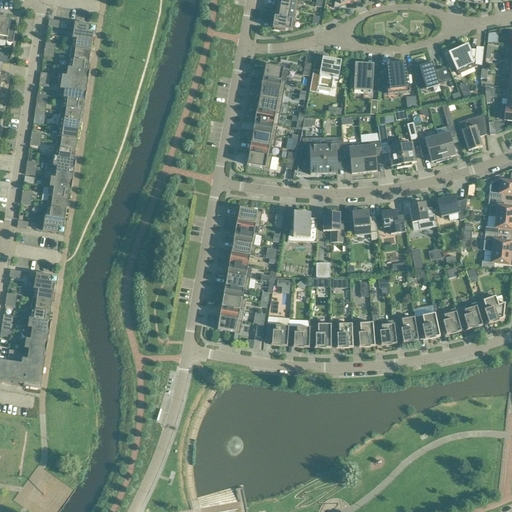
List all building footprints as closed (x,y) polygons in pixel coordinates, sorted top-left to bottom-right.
[(296,11),(298,0),(297,0),(277,0),(276,7),(296,11)] [(334,0),(333,9),(346,6),(345,4),(356,1),(355,0),(334,0)] [(294,21),(296,11),(276,7),(274,18),(294,21)] [(9,27),(10,20),(0,18),(0,40),(6,42),(7,41),(13,42),(12,43),(13,43),(16,27),(15,27),(9,27)] [(292,32),(294,21),(274,18),(272,29),(274,29),(274,31),(280,32),(280,30),(292,32)] [(48,27),(60,29),(61,22),(49,21),(48,27)] [(89,27),(84,26),(83,27),(84,27),(83,29),(79,28),(79,26),(79,25),(67,23),(66,30),(73,31),(72,39),(92,42),(93,34),(95,34),(96,28),(89,27)] [(88,51),(90,52),(92,42),(72,39),(70,54),(87,57),(88,51)] [(448,53),(456,71),(474,63),(475,63),(475,65),(481,66),(483,48),(476,47),(476,50),(470,50),(468,44),(448,53)] [(86,62),(87,57),(70,54),(68,69),(87,72),(89,63),(86,62)] [(313,70),(309,92),(316,93),(317,87),(331,90),(333,79),(338,80),(340,67),(335,66),(336,60),(322,58),(320,72),(313,70)] [(311,65),(305,63),(302,76),(309,77),(311,65)] [(419,67),(421,75),(420,76),(422,90),(451,81),(451,80),(445,68),(434,71),(432,63),(419,67)] [(373,64),(355,64),(353,91),(372,92),(373,64)] [(404,64),(393,65),(386,65),(387,76),(385,76),(387,89),(383,89),(384,100),(399,98),(399,94),(409,93),(407,74),(405,74),(404,64)] [(263,78),(286,82),(288,70),(281,69),(281,65),(267,66),(265,66),(263,78)] [(83,81),(88,82),(89,72),(87,72),(68,69),(66,77),(59,76),(58,83),(82,87),(83,81)] [(263,78),(261,89),(283,93),(286,82),(263,78)] [(81,92),(82,87),(58,83),(57,90),(64,91),(63,99),(83,102),(85,103),(86,93),(81,92)] [(283,93),(261,89),(259,99),(281,104),(283,93)] [(461,100),(459,93),(452,95),(454,102),(461,100)] [(81,111),(83,102),(63,99),(61,114),(78,116),(78,111),(81,111)] [(281,104),(259,99),(257,109),(256,110),(279,114),(281,104)] [(279,114),(256,110),(254,122),(277,126),(279,114)] [(406,112),(394,114),(395,120),(407,118),(406,112)] [(77,122),(78,116),(61,114),(58,128),(78,131),(80,122),(77,122)] [(467,120),(467,121),(469,128),(461,131),(468,152),(482,147),(479,138),(486,135),(484,115),(467,120)] [(302,128),(303,127),(310,126),(311,119),(313,119),(304,119),(302,128)] [(277,126),(254,122),(253,132),(275,137),(277,126)] [(406,125),(411,141),(417,139),(413,123),(406,125)] [(377,127),(380,146),(388,145),(385,125),(377,127)] [(447,128),(448,134),(437,137),(443,162),(451,159),(451,157),(455,156),(450,139),(457,137),(453,126),(447,128)] [(74,140),(77,141),(78,131),(58,128),(56,143),(73,146),(74,140)] [(275,137),(253,132),(252,133),(253,133),(252,138),(251,143),(251,142),(251,143),(271,147),(273,148),(275,137)] [(443,162),(437,137),(424,140),(424,141),(418,142),(422,158),(429,156),(431,163),(435,162),(436,164),(443,162)] [(343,161),(342,146),(342,138),(335,139),(335,147),(323,147),(323,175),(337,175),(336,161),(343,161)] [(323,175),(323,147),(310,147),(310,139),(302,139),(298,162),(309,162),(310,175),(323,175)] [(380,149),(380,142),(361,144),(364,173),(377,172),(375,157),(381,156),(381,149),(380,149)] [(412,144),(408,145),(407,142),(399,143),(404,168),(411,167),(411,164),(416,163),(412,144)] [(72,151),(73,146),(56,143),(54,158),(74,161),(75,152),(72,151)] [(271,147),(251,143),(249,154),(269,157),(271,147)] [(404,168),(399,143),(392,145),(392,147),(387,148),(391,168),(396,167),(396,170),(404,168)] [(364,173),(361,144),(342,146),(343,160),(350,159),(351,175),(364,173)] [(269,157),(249,154),(247,166),(269,170),(271,157),(269,157)] [(294,158),(287,157),(285,169),(291,170),(294,158)] [(69,170),(74,171),(76,161),(74,161),(54,158),(53,166),(45,165),(44,172),(68,175),(69,170)] [(68,181),(68,175),(44,172),(43,178),(50,180),(49,188),(69,191),(71,191),(72,182),(68,181)] [(511,182),(508,182),(508,181),(502,180),(502,182),(500,181),(500,182),(498,182),(491,185),(490,193),(489,193),(488,199),(501,201),(502,195),(511,195),(511,182)] [(67,200),(69,191),(49,188),(47,202),(64,205),(65,200),(67,200)] [(455,196),(437,201),(441,218),(458,213),(460,222),(464,220),(466,200),(457,202),(455,196)] [(511,207),(500,207),(501,201),(488,199),(488,206),(490,206),(489,217),(496,218),(496,217),(511,219),(511,207)] [(63,211),(64,205),(47,202),(45,217),(64,220),(66,211),(63,211)] [(419,231),(436,227),(433,215),(427,216),(425,203),(408,206),(412,224),(418,222),(419,231)] [(239,209),(237,221),(260,225),(262,213),(239,209)] [(368,211),(352,213),(354,237),(370,235),(370,233),(376,233),(375,217),(369,217),(368,211)] [(397,211),(381,213),(383,229),(389,228),(390,235),(400,234),(400,233),(406,232),(404,216),(398,216),(397,211)] [(289,231),(287,243),(316,243),(317,219),(316,219),(316,220),(310,220),(310,213),(293,213),(293,231),(290,231),(289,231)] [(340,214),(323,213),(323,232),(331,232),(330,243),(342,244),(343,222),(339,222),(340,214)] [(277,215),(274,228),(281,229),(283,217),(277,215)] [(63,229),(64,220),(45,217),(43,226),(36,224),(35,231),(47,233),(47,232),(48,230),(52,231),(52,233),(51,234),(57,235),(64,236),(65,229),(63,229)] [(511,219),(496,217),(496,218),(495,228),(485,227),(485,234),(497,235),(498,229),(511,230),(511,219)] [(237,221),(235,232),(255,235),(255,236),(258,236),(260,225),(237,221)] [(17,228),(29,230),(30,224),(18,222),(17,228)] [(235,232),(233,242),(253,246),(255,236),(255,235),(235,232)] [(496,241),(497,235),(485,234),(484,240),(493,241),(492,252),(511,254),(511,252),(511,247),(511,243),(496,241)] [(233,242),(233,243),(231,252),(231,253),(249,256),(249,257),(254,257),(256,247),(253,246),(233,242)] [(419,250),(411,251),(415,270),(422,269),(419,250)] [(441,250),(433,252),(435,260),(443,259),(441,250)] [(511,261),(511,254),(492,252),(491,263),(482,262),(481,268),(493,269),(494,263),(509,265),(509,261),(511,261)] [(231,253),(229,265),(247,268),(249,257),(249,256),(231,253)] [(316,278),(330,278),(328,278),(328,265),(330,265),(329,264),(316,264),(316,278)] [(229,265),(227,275),(250,280),(252,269),(247,268),(229,265)] [(455,268),(446,271),(449,279),(458,276),(455,268)] [(9,277),(21,279),(22,273),(10,271),(9,277)] [(51,277),(45,276),(45,277),(45,279),(40,279),(40,276),(41,276),(41,275),(29,273),(28,280),(35,282),(33,290),(53,293),(54,285),(56,285),(57,278),(51,277)] [(227,276),(225,285),(225,286),(243,289),(243,290),(248,291),(250,280),(227,275),(227,276)] [(329,279),(312,279),(312,288),(329,288),(329,279)] [(225,286),(223,297),(241,300),(241,299),(243,290),(243,289),(225,286)] [(49,302),(52,302),(53,293),(33,290),(31,305),(48,307),(49,302)] [(223,297),(221,307),(239,311),(244,312),(246,300),(241,299),(241,300),(223,297)] [(483,301),(475,304),(481,322),(487,320),(488,324),(503,319),(504,304),(498,306),(495,297),(483,301)] [(481,322),(475,304),(463,307),(455,309),(460,328),(466,326),(467,330),(482,326),(481,322)] [(47,313),(48,307),(31,305),(29,319),(49,322),(50,313),(47,313)] [(221,307),(219,318),(237,321),(238,321),(239,311),(221,307)] [(460,328),(455,309),(442,312),(434,314),(438,333),(439,333),(445,332),(446,336),(461,332),(460,328)] [(438,333),(434,314),(422,317),(414,318),(417,338),(417,337),(423,336),(424,340),(439,337),(439,333),(438,333)] [(219,318),(217,330),(240,334),(242,322),(238,321),(237,321),(219,318)] [(417,338),(414,318),(401,320),(393,321),(395,341),(396,341),(402,340),(403,344),(418,341),(417,337),(417,338)] [(44,331),(49,332),(51,322),(49,322),(29,319),(28,327),(20,326),(19,333),(44,337),(44,331)] [(395,341),(393,321),(380,323),(381,326),(373,327),(372,327),(374,343),(380,342),(381,346),(396,344),(396,341),(395,341)] [(372,327),(373,327),(372,323),(359,324),(351,325),(352,344),(359,344),(359,348),(374,347),(374,343),(372,327)] [(257,325),(254,337),(261,338),(263,326),(257,325)] [(287,343),(288,327),(275,326),(267,325),(265,341),(272,341),(271,346),(287,347),(287,343)] [(330,329),(331,325),(317,325),(309,325),(309,328),(308,344),(309,344),(315,344),(315,349),(331,349),(331,345),(330,345),(330,329)] [(352,344),(351,325),(338,325),(339,329),(330,329),(330,345),(331,345),(337,345),(337,349),(353,348),(352,344)] [(309,328),(296,328),(288,327),(287,343),(293,343),(293,348),(309,348),(309,344),(308,344),(309,328)] [(43,342),(44,337),(19,333),(18,340),(26,341),(24,349),(29,350),(46,352),(47,343),(43,342)] [(41,386),(45,358),(43,358),(44,353),(46,353),(46,352),(29,350),(28,355),(23,355),(24,353),(9,351),(7,363),(0,361),(0,383),(1,384),(18,387),(19,385),(23,385),(23,387),(30,388),(40,390),(41,386)]
